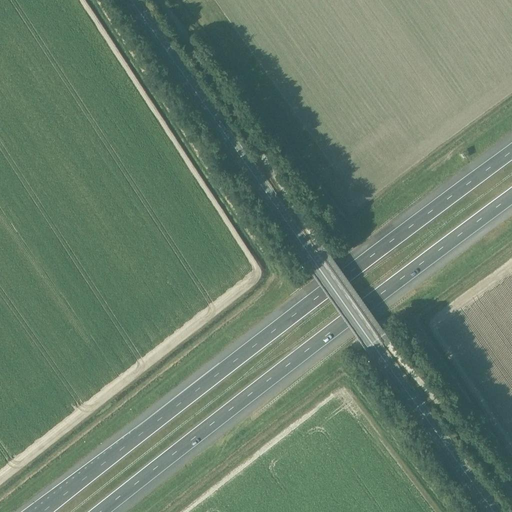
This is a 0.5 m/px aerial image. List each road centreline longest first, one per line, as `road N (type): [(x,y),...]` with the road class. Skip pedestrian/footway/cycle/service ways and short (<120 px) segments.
road 1 (secondary): [(493,511),(130,0)]
road 2 (motorway): [(511,151),(45,511)]
road 3 (motorway): [(101,511),(511,195)]
